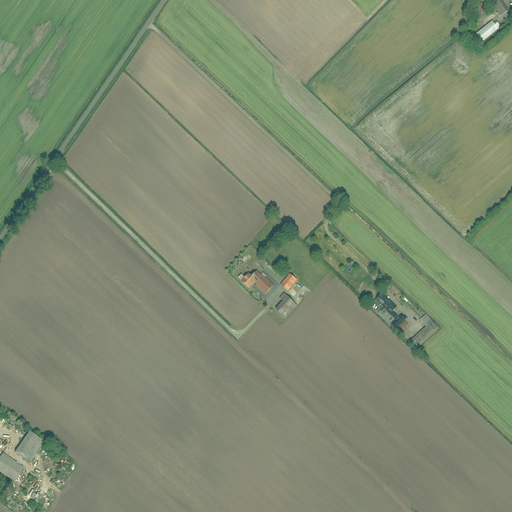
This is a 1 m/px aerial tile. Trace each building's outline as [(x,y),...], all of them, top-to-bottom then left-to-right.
[(508,11),(500,0),(493,0),(491,2),(500,16),(508,11)] [(476,20),(483,16),(478,7),(471,12),(476,20)] [(495,23),(480,36),(484,41),(499,28),(495,23)] [(278,272),(266,260),(263,263),(275,275),(278,272)] [(242,274),(237,279),(248,289),(253,284),(264,294),(270,288),(254,273),(250,277),(247,275),(245,277),(242,274)] [(297,281),(288,273),(283,278),(286,280),(282,284),(288,290),(297,281)] [(295,304),(285,293),(280,298),(284,303),(277,309),(283,316),(295,304)] [(397,309),(382,294),(376,300),(384,308),(383,309),(396,321),(391,325),(396,330),(406,320),(401,316),(399,318),(393,313),(397,309)] [(411,342),(417,349),(438,328),(424,314),(418,320),(425,327),(411,342)] [(44,446),(27,434),(15,451),(31,463),(44,446)] [(0,471),(14,481),(23,469),(0,454),(0,471)]
